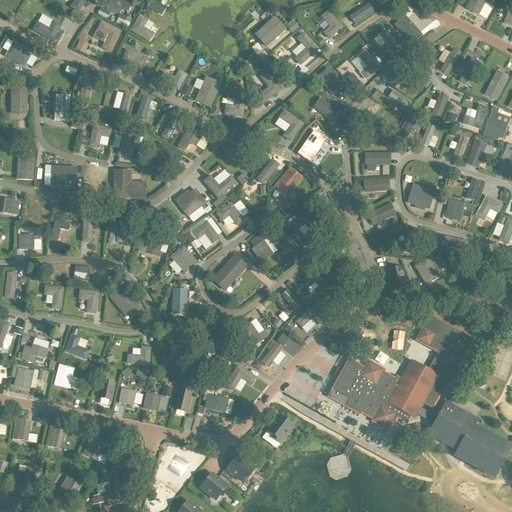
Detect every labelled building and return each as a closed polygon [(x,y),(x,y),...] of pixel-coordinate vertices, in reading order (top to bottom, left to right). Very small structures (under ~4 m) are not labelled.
[(80,13),(89,0),(76,0),(71,7),(80,13)] [(133,4),(126,0),(109,0),(108,1),(128,13),(133,4)] [(335,0),(331,0),(328,3),(335,11),(340,7),(335,0)] [(470,0),(465,9),(480,16),(487,0),(470,0)] [(155,12),(159,6),(151,1),(147,8),(155,12)] [(511,3),(504,1),(501,9),(508,12),(504,23),(511,26),(511,3)] [(369,5),(350,17),(356,25),(374,13),(369,5)] [(98,15),(107,20),(111,12),(102,7),(98,15)] [(405,7),(399,12),(402,16),(408,11),(405,7)] [(72,11),(68,16),(74,20),(77,15),(72,11)] [(14,19),(21,23),(25,16),(18,12),(14,19)] [(344,29),(329,12),(322,18),(330,28),(324,34),(331,41),(344,29)] [(116,23),(124,27),(127,18),(120,15),(116,23)] [(149,41),(154,33),(144,27),(148,19),(141,15),(131,31),(149,41)] [(423,36),(404,15),(394,25),(401,32),(402,31),(413,44),(423,36)] [(286,30),(275,18),(256,35),(267,47),(286,30)] [(62,23),(55,19),(49,28),(39,22),(34,31),(52,41),(62,23)] [(110,52),(121,29),(101,19),(96,29),(108,34),(102,48),(110,52)] [(292,34),(299,28),(293,21),(286,28),(292,34)] [(397,43),(385,29),(373,40),(393,62),(399,56),(392,48),(397,43)] [(320,49),(304,32),(297,38),(306,47),(294,58),(301,65),(320,49)] [(317,41),(321,47),(325,43),(321,38),(317,41)] [(24,66),(33,51),(15,41),(6,56),(24,66)] [(75,50),(84,54),(88,46),(79,42),(75,50)] [(454,49),(453,50),(451,52),(451,54),(441,71),(448,75),(460,54),(457,52),(457,51),(454,49)] [(147,57),(126,50),(120,65),(141,73),(147,57)] [(367,66),(361,71),(367,79),(381,67),(366,50),(359,56),(367,66)] [(36,51),(33,56),(40,60),(43,55),(36,51)] [(484,64),(472,58),(459,81),(471,88),(484,64)] [(435,68),(429,63),(426,67),(431,72),(435,68)] [(291,66),(286,70),(291,75),(296,71),(291,66)] [(343,83),(328,67),(317,78),(332,93),(343,83)] [(65,73),(75,77),(77,72),(67,68),(65,73)] [(178,91),(187,74),(179,69),(174,77),(165,72),(160,81),(178,91)] [(431,82),(413,69),(408,76),(426,89),(431,82)] [(281,90),(267,72),(260,77),(268,87),(256,96),(263,104),(281,90)] [(347,78),(350,81),(357,89),(362,85),(355,77),(353,74),(347,78)] [(508,80),(496,74),(485,95),(497,101),(508,80)] [(210,108),(221,85),(206,78),(195,101),(210,108)] [(84,81),(79,107),(87,109),(92,83),(84,81)] [(181,94),(189,98),(192,90),(184,87),(181,94)] [(350,91),(346,87),(341,91),(345,95),(350,91)] [(29,88),(12,88),(12,113),(28,114),(29,88)] [(412,103),(393,91),(389,97),(407,109),(412,103)] [(119,109),(122,93),(117,92),(113,108),(119,109)] [(58,94),(56,121),(68,121),(70,95),(58,94)] [(132,96),(125,94),(119,115),(126,117),(132,96)] [(226,105),(225,115),(242,117),(245,95),(237,94),(235,106),(226,105)] [(438,122),(447,99),(443,98),(443,97),(440,95),(439,96),(438,99),(438,100),(431,119),(438,122)] [(341,112),(340,112),(341,110),(320,96),(313,106),(334,121),(341,112)] [(152,99),(144,97),(137,119),(145,121),(152,99)] [(341,112),(345,115),(349,110),(350,108),(344,105),(343,106),(341,110),(340,112),(341,112)] [(487,109),(478,106),(475,118),(465,116),(463,124),(481,130),(487,109)] [(220,110),(214,107),(211,114),(217,117),(220,110)] [(396,127),(401,120),(382,108),(378,115),(396,127)] [(304,122),(285,110),(280,118),(290,125),(282,136),(291,142),(304,122)] [(456,116),(448,113),(446,122),(454,124),(456,116)] [(418,123),(410,117),(396,138),(404,144),(418,123)] [(180,122),(172,118),(161,137),(168,141),(180,122)] [(508,126),(488,119),(483,135),(497,140),(498,137),(503,138),(508,126)] [(71,128),(82,131),(84,124),(72,121),(71,128)] [(387,145),(392,137),(371,123),(366,131),(387,145)] [(112,128),(94,125),(90,147),(98,148),(101,134),(110,135),(112,128)] [(155,129),(149,125),(146,131),(152,134),(155,129)] [(195,135),(188,131),(178,147),(185,151),(190,142),(196,146),(206,130),(200,126),(195,135)] [(436,129),(428,126),(420,146),(428,149),(436,129)] [(323,138),(312,129),(299,146),(310,154),(323,138)] [(133,131),(124,130),(119,156),(128,157),(133,131)] [(468,140),(460,137),(453,156),(460,159),(468,140)] [(486,143),(475,138),(466,162),(478,166),(486,143)] [(184,158),(161,144),(156,153),(179,166),(184,158)] [(391,165),(391,152),(366,151),(365,164),(391,165)] [(35,154),(19,153),(18,180),(33,180),(35,154)] [(272,160),(257,179),(263,185),(279,166),(272,160)] [(511,165),(502,163),(498,174),(511,178),(511,165)] [(77,167),(51,166),(50,186),(76,187),(77,167)] [(301,177),(290,167),(274,186),(285,196),(301,177)] [(132,171),(116,170),(115,199),(145,200),(146,182),(132,181),(132,171)] [(249,181),(243,174),(237,179),(243,186),(249,181)] [(220,185),(212,176),(205,182),(218,199),(237,183),(231,176),(220,185)] [(389,177),(364,179),(365,192),(390,190),(389,177)] [(481,182),(472,179),(466,199),(475,201),(481,182)] [(435,191),(413,184),(408,203),(416,206),(415,207),(424,210),(425,208),(430,210),(435,191)] [(207,203),(196,188),(190,192),(190,191),(176,201),(188,217),(207,203)] [(502,192),(501,196),(502,197),(501,201),(507,204),(509,199),(507,199),(507,198),(509,195),(502,192)] [(224,195),(213,204),(216,208),(227,199),(224,195)] [(490,208),(497,212),(502,203),(486,195),(475,214),(484,219),(490,208)] [(234,196),(230,200),(234,206),(239,202),(234,196)] [(20,201),(6,199),(3,214),(18,216),(20,201)] [(464,202),(450,199),(446,219),(460,222),(464,202)] [(287,210),(295,209),(294,201),(286,203),(287,210)] [(397,213),(391,201),(370,211),(375,223),(397,213)] [(331,224),(339,218),(327,202),(319,208),(331,224)] [(206,213),(206,214),(211,210),(206,204),(201,208),(206,213)] [(231,204),(218,214),(223,221),(230,216),(238,226),(244,221),(231,204)] [(313,233),(320,228),(307,211),(294,221),(299,228),(306,223),(313,233)] [(84,216),(83,242),(92,243),(92,217),(84,216)] [(511,219),(507,217),(498,241),(507,244),(511,231),(511,219)] [(69,231),(70,223),(55,220),(52,239),(59,240),(60,230),(69,231)] [(127,221),(110,220),(110,229),(117,230),(117,243),(126,243),(127,221)] [(167,230),(173,237),(183,229),(177,222),(167,230)] [(221,238),(208,222),(193,233),(198,239),(205,234),(213,244),(221,238)] [(419,228),(407,225),(401,250),(413,253),(419,228)] [(139,234),(145,237),(147,230),(141,228),(139,234)] [(195,240),(191,234),(189,231),(183,236),(189,244),(195,240)] [(181,234),(176,238),(181,245),(186,241),(181,234)] [(252,248),(262,262),(273,254),(263,240),(265,239),(262,234),(251,242),(254,247),(252,248)] [(466,250),(468,240),(444,235),(442,245),(466,250)] [(34,236),(19,236),(19,250),(34,251),(34,236)] [(162,242),(144,237),(140,252),(159,258),(161,251),(160,251),(162,242)] [(438,243),(434,237),(429,240),(433,246),(438,243)] [(186,273),(199,262),(185,247),(172,258),(186,273)] [(352,273),(360,269),(349,251),(333,261),(338,268),(346,263),(352,273)] [(437,251),(431,254),(435,260),(441,257),(437,251)] [(248,265),(237,254),(213,280),(225,290),(248,265)] [(439,276),(428,257),(415,265),(426,284),(439,276)] [(494,265),(487,258),(470,277),(478,284),(494,265)] [(91,268),(77,266),(75,278),(90,280),(91,268)] [(323,290),(330,284),(316,267),(302,279),(308,286),(315,281),(323,290)] [(406,286),(399,267),(387,271),(393,290),(406,286)] [(468,269),(463,274),(468,278),(472,273),(468,269)] [(335,270),(329,274),(333,279),(339,275),(335,270)] [(18,273),(8,272),(6,298),(15,300),(18,273)] [(110,279),(114,285),(120,281),(116,275),(110,279)] [(63,287),(46,285),(45,295),(54,296),(52,309),(61,310),(63,287)] [(138,303),(123,285),(111,295),(126,313),(138,303)] [(98,291),(81,289),(80,299),(88,300),(87,313),(96,313),(98,291)] [(188,289),(174,289),(173,314),(187,314),(188,289)] [(295,310),(301,305),(287,289),(281,294),(295,310)] [(311,294),(307,289),(299,296),(303,301),(311,294)] [(242,304),(240,296),(233,299),(235,307),(242,304)] [(325,318),(312,305),(296,320),(302,326),(311,317),(318,325),(325,318)] [(203,324),(206,318),(198,313),(195,319),(203,324)] [(473,339),(453,328),(428,314),(414,340),(439,353),(433,364),(445,370),(451,360),(459,364),(473,339)] [(276,319),(273,325),(278,329),(282,324),(276,319)] [(10,324),(1,321),(0,324),(0,347),(2,348),(10,324)] [(253,322),(242,330),(253,346),(270,335),(266,329),(260,333),(253,322)] [(287,325),(283,330),(288,334),(292,329),(287,325)] [(23,330),(16,328),(14,334),(20,337),(23,330)] [(230,334),(213,338),(218,360),(234,356),(230,334)] [(289,339),(283,334),(277,342),(284,347),(289,339)] [(81,338),(73,335),(66,352),(86,360),(90,350),(77,346),(81,338)] [(189,344),(182,343),(179,359),(166,356),(164,366),(185,370),(189,344)] [(284,348),(276,343),(262,363),(270,368),(284,348)] [(45,361),(48,349),(33,345),(32,348),(25,346),(21,360),(34,364),(36,358),(45,361)] [(151,347),(143,346),(142,355),(129,354),(128,364),(150,366),(151,347)] [(255,362),(254,354),(246,355),(246,362),(255,362)] [(348,397),(344,404),(359,412),(360,410),(374,418),(373,420),(387,428),(392,420),(393,421),(396,416),(407,421),(410,416),(414,419),(417,414),(420,409),(424,402),(432,407),(439,394),(441,395),(449,382),(442,378),(446,371),(445,370),(433,364),(429,371),(411,361),(401,380),(397,378),(395,380),(382,372),(383,370),(368,362),(365,368),(349,359),(332,388),(348,397)] [(75,369),(60,365),(55,385),(69,389),(75,369)] [(208,365),(200,366),(201,374),(209,373),(208,365)] [(251,384),(256,375),(239,365),(229,381),(225,378),(220,385),(225,389),(227,386),(233,390),(241,378),(251,384)] [(35,371),(19,367),(15,385),(32,388),(35,371)] [(97,377),(99,371),(92,369),(91,375),(97,377)] [(128,369),(121,373),(125,380),(132,375),(128,369)] [(47,373),(39,371),(37,380),(45,382),(47,373)] [(115,384),(102,381),(98,399),(111,402),(115,384)] [(164,386),(163,386),(161,396),(170,398),(172,388),(164,386)] [(174,410),(187,413),(192,391),(179,388),(174,410)] [(134,406),(137,392),(123,389),(120,403),(134,406)] [(230,398),(210,393),(207,408),(226,413),(230,398)] [(164,414),(168,399),(148,394),(144,408),(164,414)] [(455,456),(494,477),(511,445),(473,424),(476,419),(447,402),(438,418),(420,409),(417,414),(435,424),(429,434),(458,450),(455,456)] [(203,415),(205,409),(204,409),(199,407),(197,413),(203,415)] [(280,444),(289,433),(286,431),(291,425),(279,416),(267,432),(273,436),(271,438),(280,444)] [(31,421),(17,419),(13,439),(28,442),(31,421)] [(66,430),(52,426),(47,447),(61,450),(66,430)] [(106,442),(94,435),(84,454),(97,461),(106,442)] [(125,459),(119,457),(116,467),(122,469),(125,459)] [(242,483),(247,477),(248,478),(255,469),(243,461),(242,463),(235,458),(226,470),(242,483)] [(41,471),(27,467),(22,487),(36,491),(41,471)] [(222,497),(229,488),(218,479),(216,482),(210,477),(201,488),(216,501),(221,496),(222,497)] [(69,478),(58,496),(70,503),(81,485),(69,478)] [(119,482),(105,486),(110,506),(125,503),(119,482)] [(11,492),(18,494),(20,488),(12,486),(11,492)] [(103,503),(101,495),(93,497),(93,499),(91,500),(92,505),(95,504),(103,503)]
